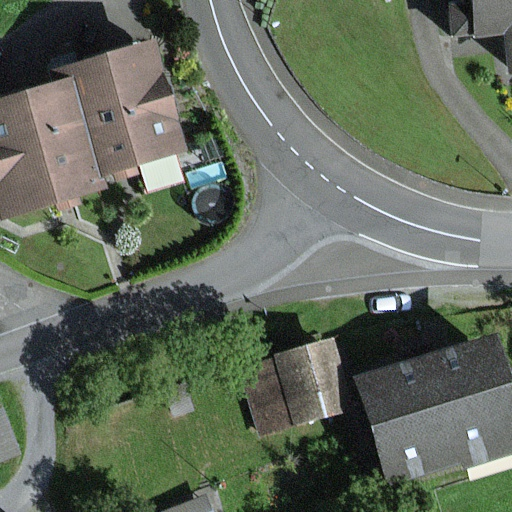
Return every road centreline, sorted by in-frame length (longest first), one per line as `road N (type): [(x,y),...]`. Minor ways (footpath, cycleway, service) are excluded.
road 1 (residential): [(366,206),(349,231),(301,259),(60,338)]
road 2 (residential): [(209,0),(233,70),(257,109),(323,180),(366,206)]
road 3 (track): [(422,0),(426,31),(461,105),(511,161)]
road 4 (residential): [(366,206),(459,238),(511,243)]
